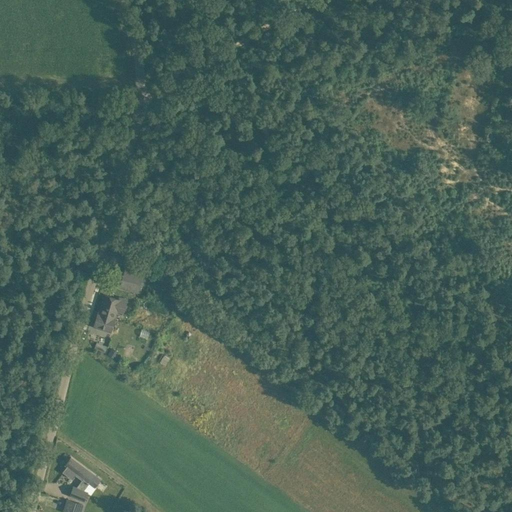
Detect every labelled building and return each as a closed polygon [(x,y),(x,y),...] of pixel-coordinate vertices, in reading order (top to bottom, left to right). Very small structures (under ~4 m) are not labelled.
[(137,292),(142,273),(125,268),(119,287),(137,292)] [(153,292),(150,295),(157,300),(159,297),(153,292)] [(94,326),(113,332),(118,312),(123,313),(127,299),(123,298),(122,300),(105,294),(100,311),(98,311),(94,326)] [(180,314),(184,310),(164,295),(161,300),(180,314)] [(95,341),(93,348),(105,352),(107,345),(95,341)] [(114,358),(117,354),(119,351),(112,347),(108,354),(114,358)] [(94,486),(100,478),(71,457),(65,464),(83,477),(76,487),(74,486),(70,494),(84,500),(87,491),(83,489),(89,482),(94,486)] [(81,511),(84,504),(67,498),(63,511),(65,511),(81,511)]
